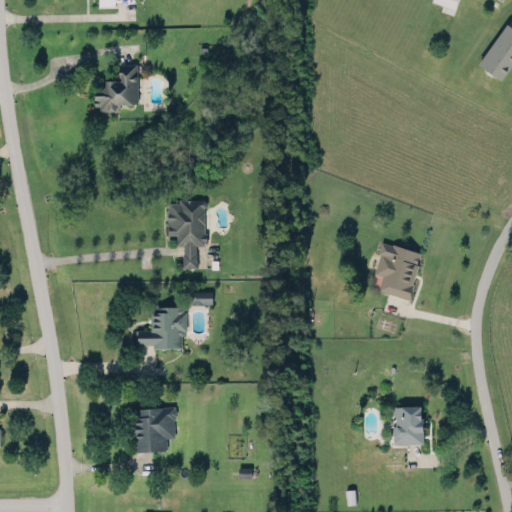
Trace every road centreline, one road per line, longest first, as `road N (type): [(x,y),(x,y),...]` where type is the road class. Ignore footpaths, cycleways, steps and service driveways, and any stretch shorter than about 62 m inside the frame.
road 1 (residential): [(0,61),(50,351),(65,511)]
road 2 (residential): [(509,511),(474,324),(479,288),(511,216)]
